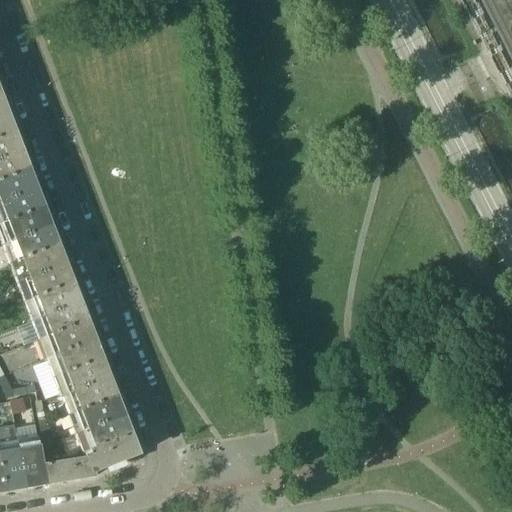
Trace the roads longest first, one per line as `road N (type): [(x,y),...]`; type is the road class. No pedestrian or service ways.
road 1 (residential): [(71,511),(145,499),(164,482),(161,446),(0,25)]
road 2 (secondary): [(511,248),(385,0)]
